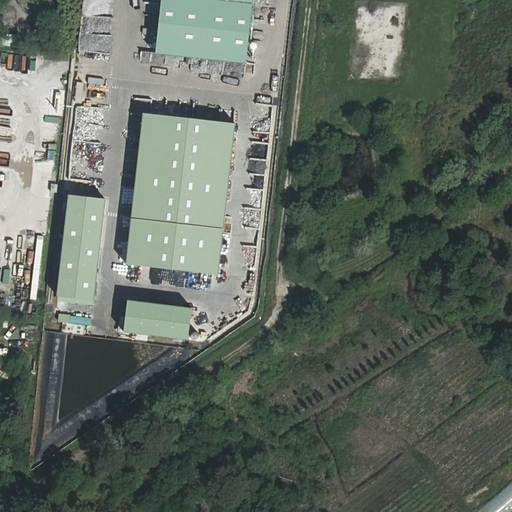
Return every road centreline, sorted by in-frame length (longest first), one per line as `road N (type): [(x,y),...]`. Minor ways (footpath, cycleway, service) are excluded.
road 1 (unknown): [(126,0),(111,291)]
road 2 (unknown): [(0,83),(15,89),(24,118),(14,197),(0,218)]
